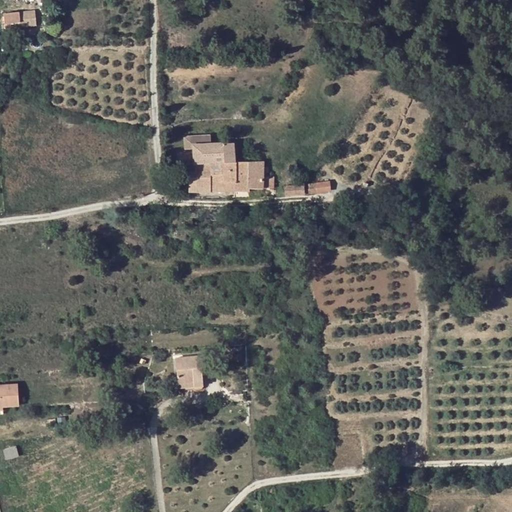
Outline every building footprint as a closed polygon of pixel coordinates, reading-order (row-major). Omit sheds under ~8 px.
[(36,26),(35,14),(26,14),(26,10),(5,12),(5,22),(20,21),(20,26),(20,27),(36,26)] [(190,191),(236,190),(235,161),(235,158),(234,142),(195,143),(194,144),(194,153),(194,162),(196,162),(197,170),(182,171),(182,177),(190,177),(190,191)] [(250,161),(250,187),(257,187),(275,187),(274,176),(267,176),(267,172),(269,171),(269,166),(265,166),(265,160),(250,161)] [(250,187),(250,161),(235,161),(236,190),(250,189),(250,187)] [(331,190),(330,181),(316,183),(317,192),(331,190)] [(315,192),(317,192),(316,183),(305,184),(306,193),(308,193),(315,192)] [(296,194),(295,184),(286,185),(287,194),(296,194)] [(306,193),(305,184),(295,184),(296,194),(306,193)] [(175,357),(178,387),(195,386),(195,388),(197,389),(199,390),(203,389),(202,375),(201,367),(205,367),(205,355),(175,357)] [(0,404),(2,405),(18,404),(17,384),(0,385),(0,404)] [(15,446),(3,450),(6,459),(18,455),(15,446)]
